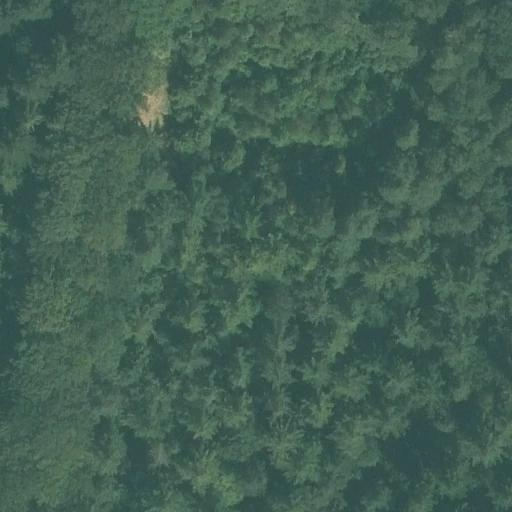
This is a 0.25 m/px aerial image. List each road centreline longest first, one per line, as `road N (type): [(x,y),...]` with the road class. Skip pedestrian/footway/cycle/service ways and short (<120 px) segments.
road 1 (tertiary): [(114,0),(16,511)]
road 2 (track): [(511,329),(346,511)]
